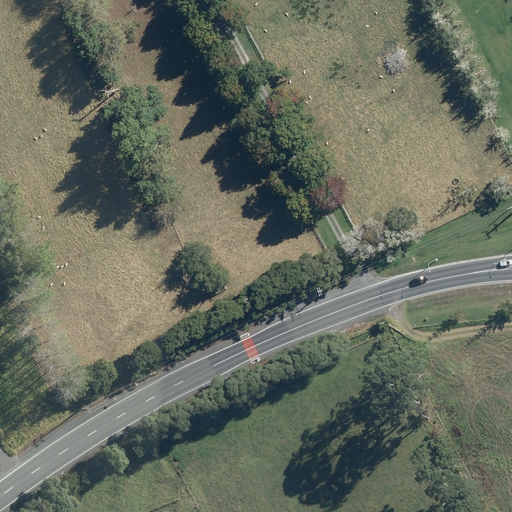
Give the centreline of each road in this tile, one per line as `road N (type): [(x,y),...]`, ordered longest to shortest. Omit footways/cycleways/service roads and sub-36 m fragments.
road 1 (secondary): [(0,495),(88,435),(249,348),(366,299),(511,265)]
road 2 (track): [(366,299),(210,0)]
